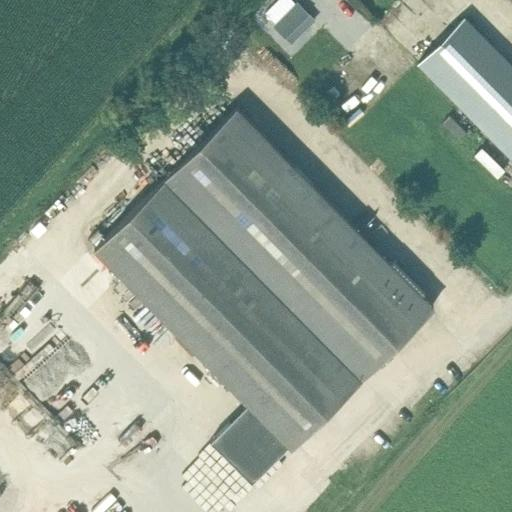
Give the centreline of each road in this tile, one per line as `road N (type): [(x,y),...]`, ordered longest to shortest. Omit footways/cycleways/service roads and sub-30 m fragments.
road 1 (unknown): [(511,295),(425,351),(262,484),(229,478),(186,439)]
road 2 (unknown): [(186,439),(196,422),(191,407),(63,237),(67,221),(132,149)]
road 3 (unknown): [(186,439),(134,472),(48,458),(0,426)]
